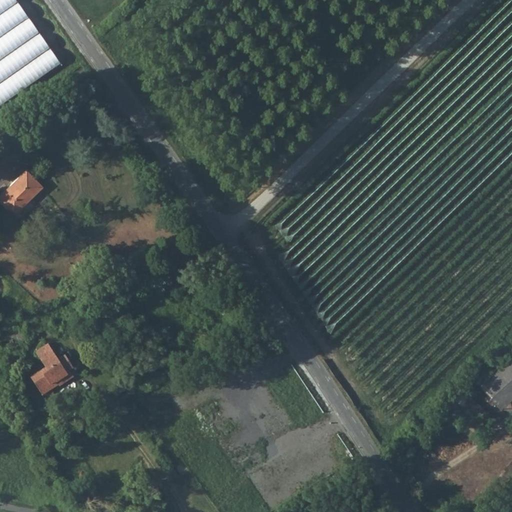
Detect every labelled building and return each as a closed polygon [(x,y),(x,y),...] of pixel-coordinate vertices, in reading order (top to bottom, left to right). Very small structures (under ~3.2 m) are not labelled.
[(0,0),(0,107),(59,66),(13,0),(0,0)] [(0,195),(0,198),(15,214),(44,185),(27,168),(0,195)] [(322,178),(274,223),(292,242),(280,252),(279,266),(338,328),(409,261),(410,249),(339,244),(339,237),(348,229),(337,228),(337,224),(325,235),(327,212),(325,209),(326,198),(329,196),(322,188),(322,178)] [(58,360),(48,345),(36,353),(45,368),(30,378),(41,396),(57,386),(58,387),(73,378),(69,371),(73,368),(65,355),(58,360)] [(504,409),(511,401),(511,357),(482,385),(504,409)]
